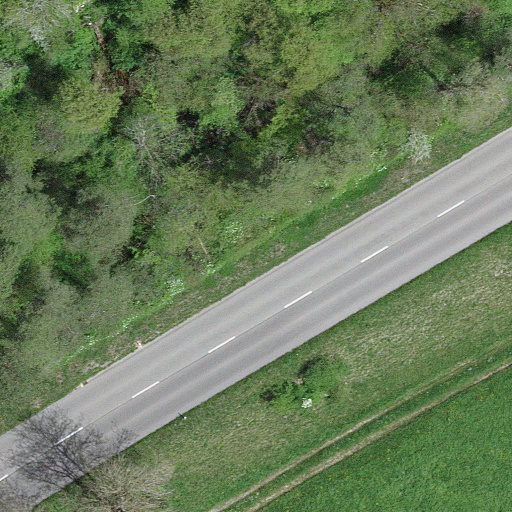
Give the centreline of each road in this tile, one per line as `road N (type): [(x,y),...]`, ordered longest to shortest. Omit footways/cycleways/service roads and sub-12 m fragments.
road 1 (primary): [(0,480),(511,170)]
road 2 (track): [(224,511),(511,350)]
